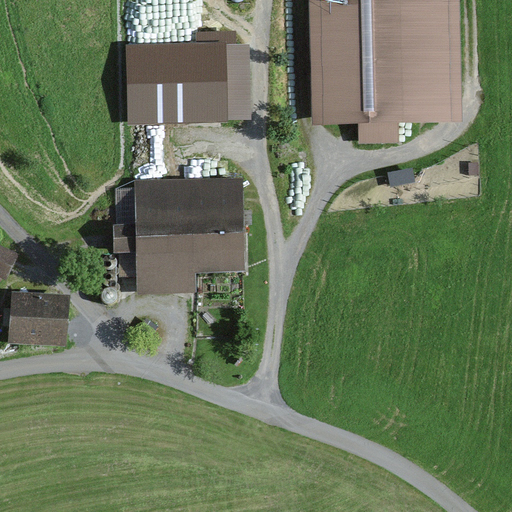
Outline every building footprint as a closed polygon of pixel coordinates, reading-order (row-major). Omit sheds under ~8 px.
[(312,0),(318,134),(458,129),(453,0),(312,0)] [(222,49),(134,49),(134,126),(223,126),(222,49)] [(246,182),(137,185),(137,191),(115,191),(117,261),(140,260),(141,298),(193,296),(193,281),(249,279),(246,182)] [(12,253),(0,248),(0,274),(3,276),(12,253)] [(68,293),(12,287),(6,340),(62,346),(68,293)]
